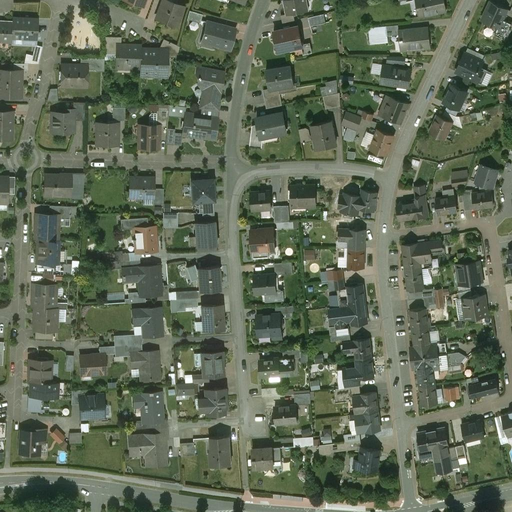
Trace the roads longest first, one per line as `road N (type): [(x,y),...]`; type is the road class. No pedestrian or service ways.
road 1 (residential): [(382,236),(488,223),(511,362)]
road 2 (residential): [(232,163),(25,159)]
road 3 (residential): [(472,0),(390,178)]
road 4 (residential): [(382,236),(400,424)]
road 5 (tertiary): [(277,511),(98,487)]
road 6 (residential): [(264,0),(246,55),(232,163)]
road 7 (residential): [(25,159),(64,0)]
road 8 (residential): [(390,178),(320,168),(232,171)]
